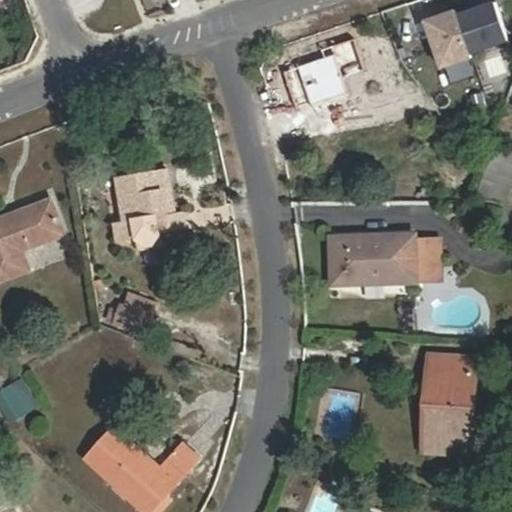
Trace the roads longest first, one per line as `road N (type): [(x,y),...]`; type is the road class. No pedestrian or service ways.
road 1 (residential): [(225,22),(265,156),(280,253),(279,360),(265,446),(240,511)]
road 2 (residential): [(79,75),(225,22)]
